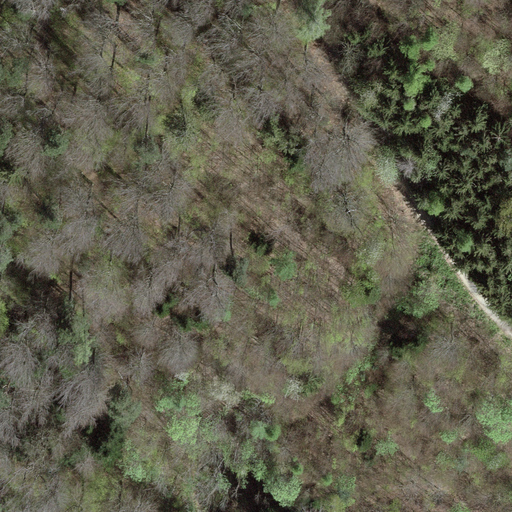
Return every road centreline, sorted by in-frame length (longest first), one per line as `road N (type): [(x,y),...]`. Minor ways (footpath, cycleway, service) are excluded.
road 1 (track): [(319,0),(322,30),(353,103),(400,188),(476,302),(511,334)]
road 2 (track): [(378,0),(415,45),(511,113)]
